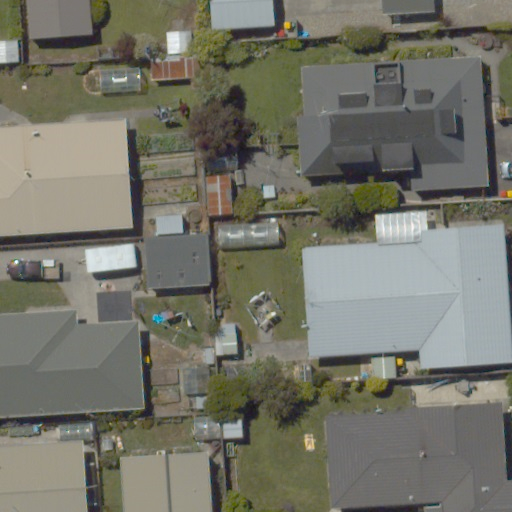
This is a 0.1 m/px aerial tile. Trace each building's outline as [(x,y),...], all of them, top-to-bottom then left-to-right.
[(92,0),(24,0),(26,38),(94,36),(92,0)] [(276,0),(208,0),(209,26),(277,24),(276,0)] [(200,52),(150,53),(151,80),(200,78),(200,52)] [(478,56),(299,65),(305,176),(484,166),(478,56)] [(0,233),(132,226),(126,119),(0,125),(0,233)] [(218,231),(143,234),(145,287),(221,284),(218,231)] [(500,232),(301,244),(307,359),(418,352),(419,369),(508,364),(500,232)] [(137,304),(0,309),(0,412),(140,407),(137,304)] [(511,511),(511,453),(509,398),(321,408),(327,511),(428,505),(428,511),(511,511)] [(88,511),(85,438),(0,442),(0,511),(88,511)] [(217,511),(213,450),(124,457),(127,511),(217,511)]
